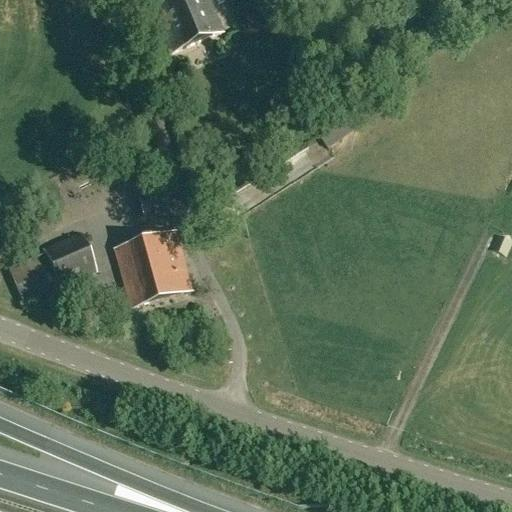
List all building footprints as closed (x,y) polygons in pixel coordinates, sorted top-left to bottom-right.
[(147,0),(171,55),(222,33),(208,0),(147,0)] [(318,134),(328,149),(356,131),(346,117),(318,134)] [(138,198),(144,218),(169,211),(163,191),(138,198)] [(11,201),(10,200),(9,201),(8,201),(7,201),(6,202),(5,203),(5,204),(4,205),(4,206),(4,207),(4,208),(4,209),(5,210),(5,211),(6,211),(7,212),(8,213),(9,213),(10,213),(11,213),(12,213),(13,212),(14,211),(15,211),(15,210),(16,209),(16,208),(16,207),(16,206),(16,205),(15,204),(15,203),(14,202),(13,201),(12,201),(11,201)] [(43,251),(45,256),(10,271),(23,306),(98,274),(80,234),(43,251)] [(132,311),(192,294),(175,235),(116,251),(132,311)] [(511,246),(511,243),(498,236),(491,252),(506,259),(511,246)]
